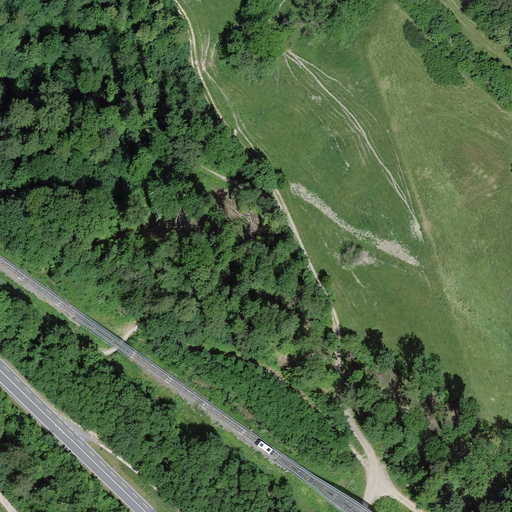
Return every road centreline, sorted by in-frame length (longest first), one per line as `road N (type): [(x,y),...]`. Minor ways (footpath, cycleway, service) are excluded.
road 1 (track): [(284,212),(332,311),(347,417),(376,472)]
road 2 (track): [(167,0),(186,27),(199,88),(240,161),(284,212)]
road 3 (primary): [(0,371),(143,511)]
road 4 (track): [(183,511),(117,449),(45,414)]
